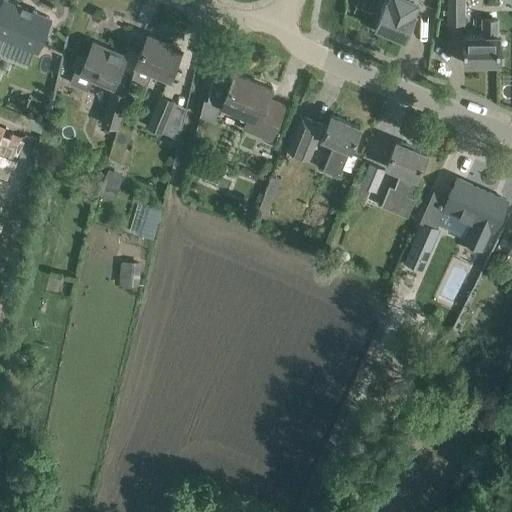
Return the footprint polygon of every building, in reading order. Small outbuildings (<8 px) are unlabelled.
[(0,47),(5,35),(37,48),(49,17),(34,11),(32,14),(4,3),(4,0),(3,0),(0,8),(0,47)] [(404,39),(420,1),(419,1),(419,0),(387,0),(387,2),(386,1),(375,27),(404,39)] [(448,0),(449,24),(464,24),(463,0),(448,0)] [(464,36),(464,49),(464,63),(499,63),(498,35),(497,19),(482,20),(482,36),(464,36)] [(147,35),(135,65),(131,79),(143,84),(147,83),(152,72),(170,79),(182,49),(147,35)] [(75,69),(69,82),(88,90),(93,76),(113,85),(118,75),(125,56),(92,42),(85,61),(80,71),(75,69)] [(244,127),(271,138),(281,113),(264,106),(272,88),(234,72),(231,80),(213,76),(204,116),(214,121),(221,104),(249,116),(244,127)] [(102,123),(116,127),(126,96),(112,91),(102,123)] [(147,125),(161,131),(174,101),(159,95),(147,125)] [(326,125),(301,115),(285,151),(307,160),(317,137),(334,145),(323,171),(339,178),(351,152),(350,151),(361,126),(331,114),(326,125)] [(0,123),(0,171),(15,173),(22,127),(0,123)] [(401,171),(394,186),(389,184),(381,205),(408,216),(416,197),(409,194),(416,178),(426,154),(396,141),(386,165),(401,171)] [(203,162),(191,158),(188,166),(200,170),(203,162)] [(369,162),(360,185),(376,191),(385,168),(369,162)] [(115,168),(107,165),(103,178),(116,182),(118,175),(115,168)] [(280,178),(271,175),(256,214),(266,218),(280,178)] [(445,207),(437,223),(467,237),(466,240),(467,241),(465,244),(466,248),(474,252),(477,250),(479,246),(481,247),(490,227),(493,228),(498,219),(506,200),(468,183),(457,179),(445,207)] [(38,195),(36,206),(45,207),(47,197),(38,195)] [(146,203),(137,233),(152,237),(161,208),(146,203)] [(410,250),(424,257),(437,227),(423,220),(410,250)] [(122,260),(122,282),(139,283),(140,260),(122,260)]
